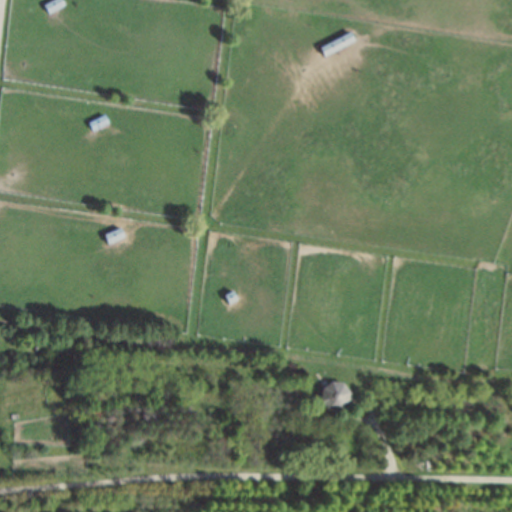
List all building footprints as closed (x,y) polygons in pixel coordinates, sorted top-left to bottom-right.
[(53,0),(43,6),(48,15),(64,5),(60,0),(53,0)] [(319,48),(324,57),(355,41),(349,32),(319,48)] [(88,124),(92,133),(109,124),(104,116),(88,124)] [(103,235),(107,244),(124,236),(120,227),(103,235)] [(222,295),(227,304),(236,298),(231,290),(222,295)]
